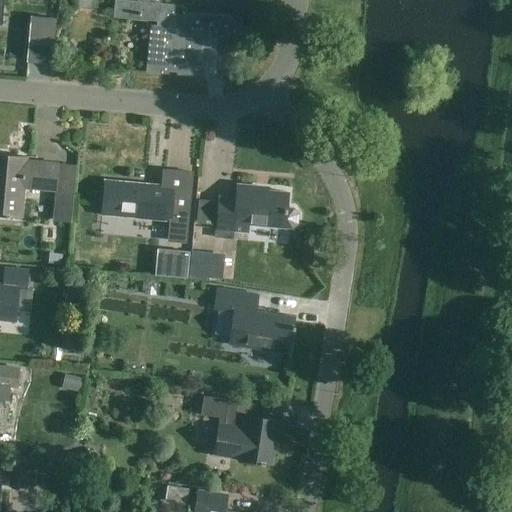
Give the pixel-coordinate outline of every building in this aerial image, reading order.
[(78,0),(78,11),(97,12),(97,0),(78,0)] [(177,75),(205,78),(207,53),(197,53),(198,38),(240,42),(243,17),(183,12),(183,14),(175,14),(176,4),(162,3),(139,0),(135,0),(115,0),(113,18),(115,18),(115,17),(158,21),(157,25),(150,24),(150,27),(151,27),(147,71),(123,68),(123,70),(169,75),(170,72),(178,73),(177,75)] [(55,59),(59,16),(35,13),(31,57),(55,59)] [(0,154),(0,215),(5,216),(5,217),(10,218),(10,216),(22,217),(25,188),(57,191),(59,164),(27,161),(28,157),(0,154)] [(190,173),(178,171),(164,170),(163,171),(164,171),(163,186),(106,180),(102,216),(171,223),(170,233),(184,234),(190,173)] [(220,198),(217,230),(249,233),(250,224),(293,228),(298,224),(299,214),(294,209),(288,209),(289,193),(256,190),(256,187),(238,185),(237,199),(220,198)] [(44,259),(58,260),(59,244),(45,243),(44,259)] [(188,275),(222,279),(225,254),(191,250),(188,275)] [(0,282),(0,320),(17,322),(20,286),(26,287),(26,290),(27,290),(29,271),(6,269),(5,283),(0,282)] [(259,295),(218,289),(215,309),(234,312),(229,344),(288,354),(286,366),(287,366),(293,330),(296,330),(296,326),(294,325),(295,318),(256,312),(259,295)] [(0,419),(8,420),(11,384),(17,384),(17,388),(19,388),(20,368),(0,366),(0,419)] [(255,397),(254,370),(234,370),(234,398),(255,397)] [(261,406),(229,401),(208,397),(205,416),(221,418),(215,456),(261,463),(260,465),(265,466),(265,463),(272,465),(279,421),(259,418),(261,406)] [(30,465),(13,464),(11,488),(28,489),(30,465)] [(0,503),(2,482),(8,483),(8,486),(9,486),(11,467),(0,465),(0,503)] [(167,485),(165,501),(187,504),(189,488),(167,485)] [(225,511),(228,497),(198,492),(195,511),(225,511)]
